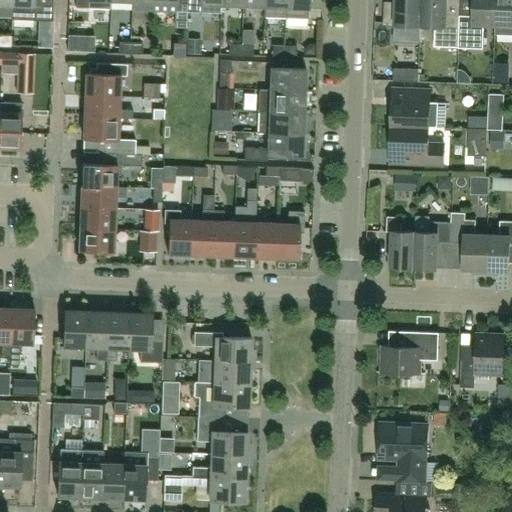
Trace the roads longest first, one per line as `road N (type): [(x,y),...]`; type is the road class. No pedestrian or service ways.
road 1 (residential): [(347,293),(55,278),(43,262)]
road 2 (unclassified): [(347,293),(356,0)]
road 3 (unclassified): [(338,511),(347,293)]
road 4 (residential): [(347,293),(511,300)]
